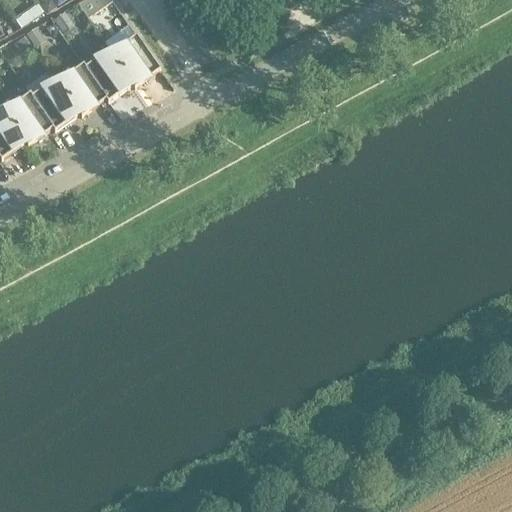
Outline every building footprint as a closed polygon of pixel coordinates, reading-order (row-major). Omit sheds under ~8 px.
[(110,3),(107,0),(89,0),(76,7),(85,20),(110,3)] [(48,1),(42,6),(48,15),(57,8),(53,2),(48,1)] [(65,14),(54,22),(63,35),(73,27),(65,14)] [(36,30),(27,36),(34,46),(44,40),(36,30)] [(25,38),(15,45),(20,51),(29,45),(25,38)] [(160,73),(136,39),(112,56),(110,53),(109,54),(135,91),(160,73)] [(135,91),(109,54),(85,71),(83,68),(82,68),(109,105),(132,89),(134,92),(135,91)] [(109,105),(82,68),(59,85),(57,82),(56,83),(82,120),(106,103),(108,106),(109,105)] [(82,120),(56,83),(32,99),(30,96),(29,97),(55,134),(79,118),(81,120),(82,120)] [(55,134),(29,97),(5,114),(3,111),(2,112),(28,149),(52,132),(54,135),(55,134)] [(28,149),(2,112),(0,113),(0,160),(2,163),(25,147),(28,149)]
